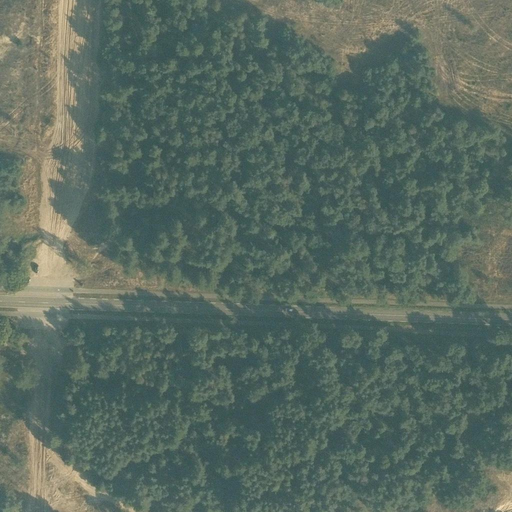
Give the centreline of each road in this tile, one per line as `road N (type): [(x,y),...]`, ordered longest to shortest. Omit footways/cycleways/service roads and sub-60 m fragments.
road 1 (secondary): [(511,322),(0,302)]
road 2 (track): [(37,342),(28,511)]
